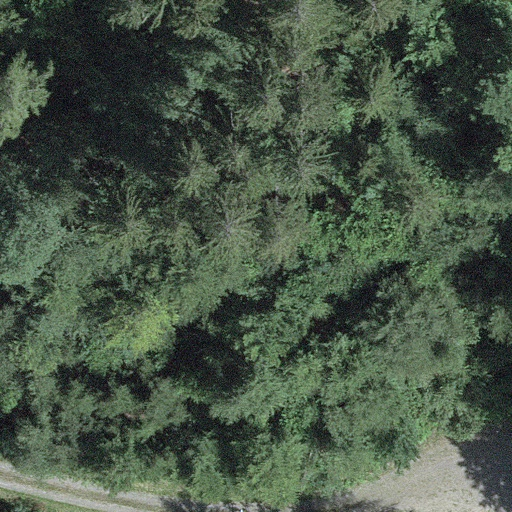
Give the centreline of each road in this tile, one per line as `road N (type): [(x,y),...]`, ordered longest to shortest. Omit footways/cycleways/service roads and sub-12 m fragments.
road 1 (track): [(295,511),(511,476)]
road 2 (track): [(0,474),(192,511)]
